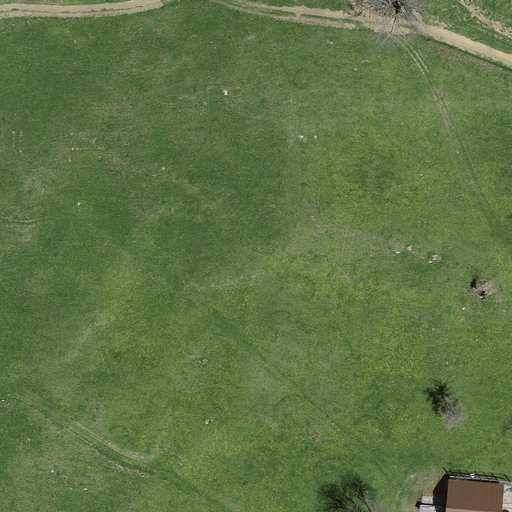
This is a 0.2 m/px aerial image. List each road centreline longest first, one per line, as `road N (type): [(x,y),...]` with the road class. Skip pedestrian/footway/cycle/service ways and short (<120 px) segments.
road 1 (track): [(236,0),(418,30),(511,64)]
road 2 (track): [(215,511),(18,387),(0,385)]
road 3 (track): [(0,29),(159,0)]
